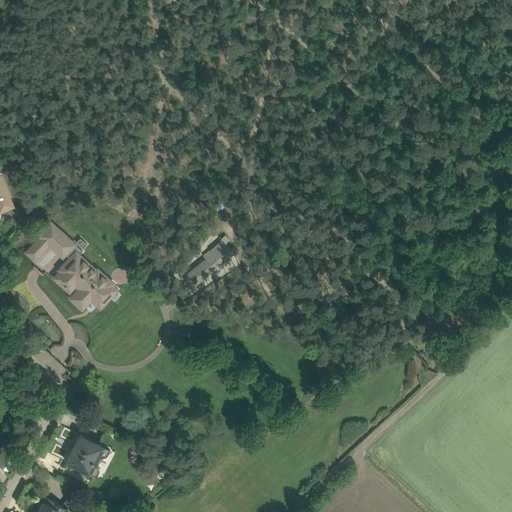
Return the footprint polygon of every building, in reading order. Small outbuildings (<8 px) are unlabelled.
[(0,213),(0,214),(14,208),(0,174),(0,213)] [(102,311),(122,290),(80,250),(51,220),(23,251),(35,262),(49,247),(66,264),(53,279),(71,295),(70,298),(84,312),(94,302),(102,311)] [(188,273),(197,284),(233,253),(221,238),(202,254),(205,259),(188,273)] [(111,449),(80,432),(63,463),(94,480),(111,449)] [(123,445),(124,462),(134,462),(133,444),(123,445)] [(36,511),(68,511),(66,505),(46,495),(36,511)]
